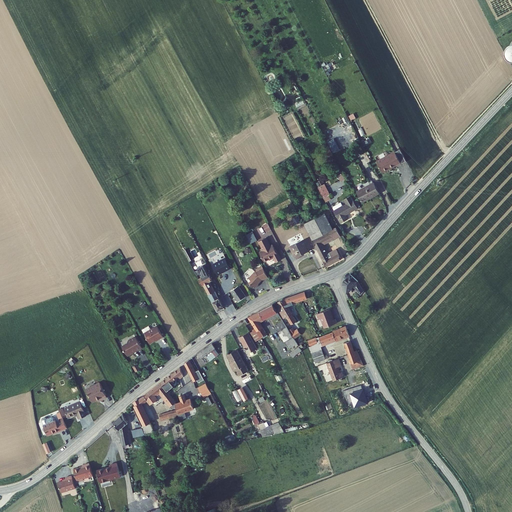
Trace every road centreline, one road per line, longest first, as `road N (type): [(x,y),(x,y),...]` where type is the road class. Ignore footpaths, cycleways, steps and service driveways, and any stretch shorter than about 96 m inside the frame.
road 1 (secondary): [(331,274),(233,319),(12,489)]
road 2 (tertiary): [(468,511),(381,385),(331,274)]
road 3 (secondary): [(511,90),(362,253),(331,274)]
